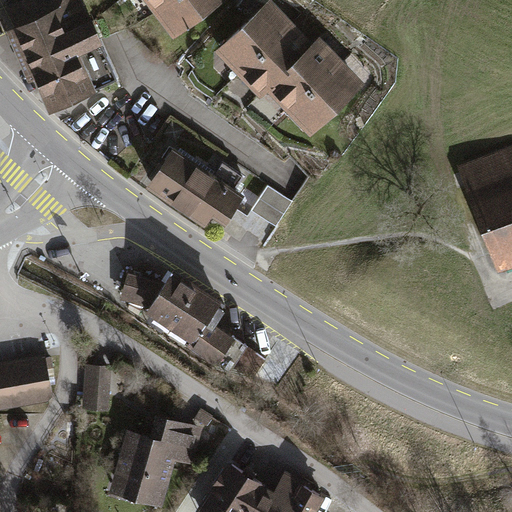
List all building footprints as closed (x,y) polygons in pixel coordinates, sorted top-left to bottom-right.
[(80,0),(25,0),(9,7),(36,67),(30,70),(33,76),(39,73),(54,106),(117,77),(92,21),(90,22),(80,0)] [(167,0),(160,5),(179,30),(218,0),(167,0)] [(266,4),(223,45),(245,68),(288,26),(266,4)] [(288,26),(245,68),(266,89),(273,83),(309,48),(288,26)] [(309,48),(273,83),(294,105),(337,64),(316,42),(309,48)] [(337,64),(294,105),(315,127),(358,86),(337,64)] [(169,160),(153,183),(203,217),(211,206),(224,214),(239,193),(233,189),(243,175),(223,161),(213,176),(177,152),(178,150),(170,145),(163,156),(169,160)] [(511,146),(465,164),(498,251),(511,245),(511,146)] [(253,208),(278,224),(293,201),(269,185),(253,208)] [(124,291),(151,305),(194,337),(191,341),(230,369),(247,344),(233,334),(232,337),(214,324),(223,309),(217,305),(220,300),(174,270),(165,283),(129,273),(124,291)] [(50,357),(0,365),(0,393),(46,385),(43,368),(52,366),(50,357)] [(92,366),(91,395),(106,396),(108,366),(92,366)] [(106,396),(91,395),(90,406),(106,407),(106,396)] [(212,416),(201,409),(196,417),(207,424),(212,416)] [(131,432),(120,468),(126,474),(125,480),(138,490),(138,494),(160,500),(173,454),(188,458),(196,427),(165,419),(159,440),(131,432)] [(219,484),(204,507),(212,511),(270,511),(280,495),(262,484),(263,482),(251,475),(254,470),(247,465),(244,470),(232,463),(226,473),(222,471),(215,481),(219,484)] [(291,477),(280,495),(270,511),(312,511),(323,495),(291,477)]
